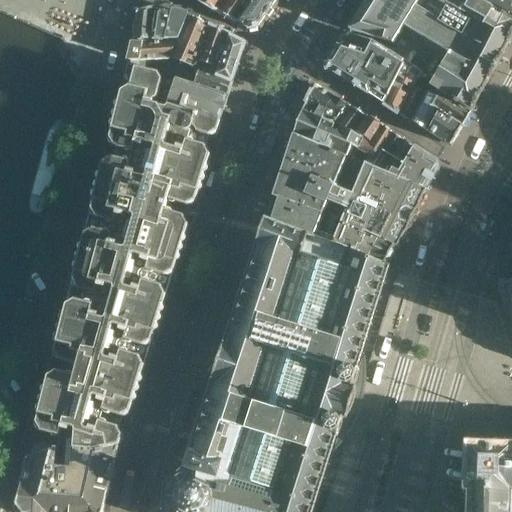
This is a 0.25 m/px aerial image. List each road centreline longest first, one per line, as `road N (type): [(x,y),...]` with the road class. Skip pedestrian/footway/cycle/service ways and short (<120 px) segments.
road 1 (residential): [(330,0),(276,95),(142,511)]
road 2 (residential): [(0,497),(128,0)]
road 3 (tertiary): [(511,83),(449,213),(359,511)]
